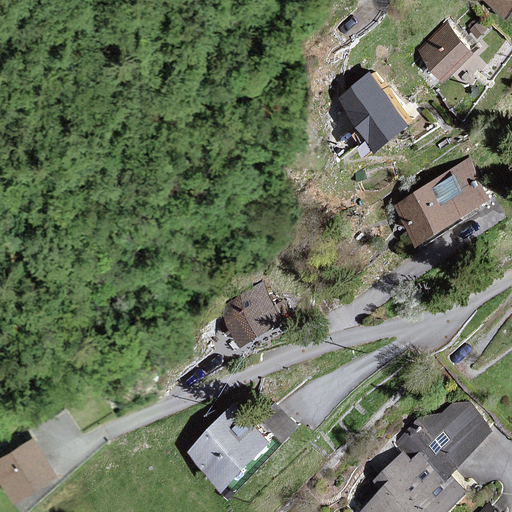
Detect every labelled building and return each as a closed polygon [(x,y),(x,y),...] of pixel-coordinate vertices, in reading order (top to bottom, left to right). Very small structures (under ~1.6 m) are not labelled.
[(511,0),(493,0),(511,13),(511,0)] [(480,51),(448,19),(418,48),(449,80),(480,51)] [(413,108),(379,66),(346,92),(380,135),(413,108)] [(472,156),(401,203),(427,243),(499,196),(472,156)] [(265,279),(224,305),(248,344),(290,319),(265,279)] [(242,399),(194,449),(236,488),(283,439),(242,399)] [(387,488),(366,510),(368,511),(450,511),(475,488),(459,472),(498,430),(484,419),(487,416),(472,400),(455,401),(445,411),(425,412),(397,442),(406,450),(378,478),(387,488)] [(33,436),(0,456),(0,481),(12,501),(56,474),(33,436)] [(503,511),(492,500),(479,511),(503,511)]
